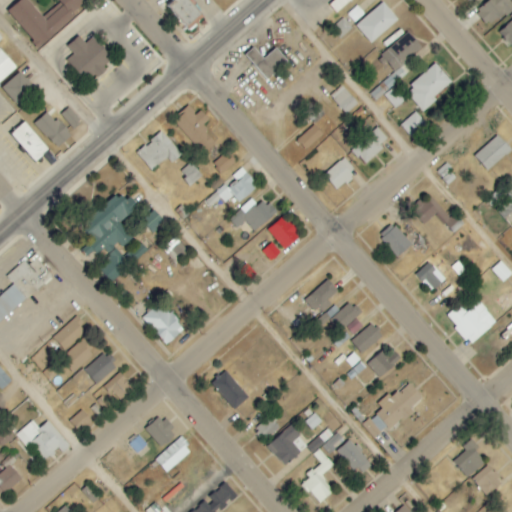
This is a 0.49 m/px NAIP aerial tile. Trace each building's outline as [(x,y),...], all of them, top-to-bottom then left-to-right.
[(19,0),(6,12),(38,47),(90,0),(89,0),(57,0),(60,3),(43,18),(27,0),(19,0)] [(202,17),(187,0),(174,0),(168,6),(188,29),(202,17)] [(332,0),(328,3),(335,12),(351,0),(332,0)] [(487,0),(475,11),(490,28),(511,7),(511,4),(509,1),(510,0),(487,0)] [(398,20),(382,2),(355,26),(371,44),(398,20)] [(352,28),(343,18),(331,29),(340,38),(352,28)] [(511,19),(498,33),(511,47),(511,19)] [(393,70),(422,50),(410,32),(381,54),(393,70)] [(67,46),(73,54),(66,60),(86,84),(113,62),(93,36),(85,43),(79,36),(67,46)] [(268,81),(288,63),(275,48),(263,59),(252,47),(244,55),(268,81)] [(0,83),(16,68),(0,50),(0,83)] [(452,83),(435,64),(404,92),(421,111),(452,83)] [(0,88),(16,105),(33,88),(18,72),(0,88)] [(357,103),(341,86),(329,97),(346,114),(357,103)] [(172,122),(201,153),(214,141),(197,122),(199,120),(188,108),(172,122)] [(71,135),(57,120),(54,122),(45,112),(33,124),(56,149),(71,135)] [(400,126),(411,137),(425,124),(415,112),(400,126)] [(9,135),(35,162),(49,150),(23,122),(9,135)] [(305,150),(322,134),(313,125),(296,141),(305,150)] [(351,150),(364,164),(389,140),(376,127),(351,150)] [(149,171),(167,159),(170,164),(180,156),(162,132),(135,152),(149,171)] [(486,171),(511,151),(499,136),(474,155),(486,171)] [(220,175),(235,163),(227,152),(211,164),(220,175)] [(323,175),(336,190),(357,172),(344,157),(323,175)] [(202,177),(191,163),(179,172),(190,186),(202,177)] [(232,177),(236,181),(228,188),(224,184),(205,202),(211,207),(220,198),(225,203),(232,196),(239,203),(257,185),(240,168),(232,177)] [(511,187),(506,192),(502,187),(485,200),(492,209),(494,207),(504,219),(511,211),(511,187)] [(118,227),(136,204),(128,198),(125,202),(114,193),(84,232),(93,239),(86,248),(91,252),(94,248),(107,258),(99,269),(110,278),(128,254),(122,249),(132,237),(118,227)] [(451,234),(463,225),(455,214),(449,218),(431,196),(412,211),(423,225),(436,214),(451,234)] [(246,222),(253,231),(276,213),(269,204),(261,210),(252,200),(228,219),(237,229),(246,222)] [(283,250),(299,237),(283,216),(267,229),(283,250)] [(411,244),(391,224),(377,237),(397,258),(411,244)] [(0,323),(51,276),(41,265),(33,271),(24,261),(6,277),(13,284),(0,295),(0,323)] [(491,270),(502,283),(511,274),(500,261),(491,270)] [(415,275),(431,292),(445,280),(429,262),(415,275)] [(305,300),(318,313),(339,293),(327,280),(305,300)] [(332,319),(343,330),(360,313),(349,302),(332,319)] [(496,323),(479,302),(466,312),(461,306),(447,317),(469,345),(496,323)] [(183,330),(158,303),(141,319),(166,346),(183,330)] [(75,318),(52,337),(63,351),(86,331),(75,318)] [(350,341),(361,354),(382,337),(371,324),(350,341)] [(93,358),(85,343),(61,357),(70,372),(93,358)] [(379,378),(399,360),(386,347),(367,364),(379,378)] [(345,360),(350,368),(359,361),(354,353),(345,360)] [(96,385),(115,368),(102,354),(83,371),(96,385)] [(255,389),(232,364),(210,385),(234,409),(255,389)] [(131,387),(119,373),(103,387),(116,401),(131,387)] [(422,399),(408,383),(392,398),(388,394),(376,405),(381,410),(372,418),(385,433),(410,411),(409,410),(422,399)] [(89,422),(85,412),(69,419),(76,436),(85,432),(82,426),(89,422)] [(312,431),(322,422),(314,413),(304,422),(312,431)] [(159,448),(176,436),(161,416),(145,429),(159,448)] [(280,429),(269,416),(255,428),(266,441),(280,429)] [(41,462),(63,444),(46,423),(38,429),(32,421),(17,434),(41,462)] [(267,447),(285,466),(307,445),(289,426),(267,447)] [(344,442),(337,433),(333,436),(328,430),(306,447),(312,454),(319,448),(326,457),(344,442)] [(191,452),(180,438),(154,459),(166,473),(191,452)] [(336,452),(359,475),(372,463),(349,440),(336,452)] [(465,478),(485,465),(470,441),(462,447),(466,452),(453,460),(465,478)] [(333,466),(319,449),(312,455),(320,464),(305,475),(308,479),(301,484),(318,504),(332,493),(319,478),(333,466)] [(489,466),(471,479),(485,497),(502,484),(489,466)] [(0,492),(20,482),(12,467),(0,473),(0,492)] [(215,511),(233,499),(223,487),(190,511),(215,511)]
